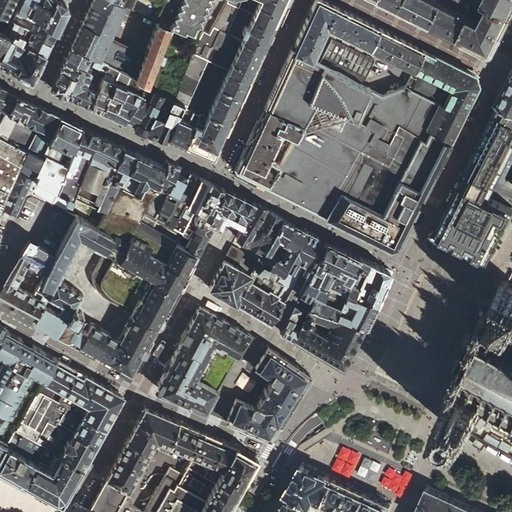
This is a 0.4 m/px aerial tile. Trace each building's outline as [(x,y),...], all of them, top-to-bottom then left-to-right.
[(0,0),(0,11),(5,14),(11,0),(0,0)] [(31,14),(38,0),(19,0),(11,17),(26,25),(29,20),(30,18),(31,14)] [(38,0),(31,14),(42,20),(52,0),(38,0)] [(41,23),(55,30),(58,23),(63,12),(66,7),(65,3),(60,0),(52,0),(42,20),(41,23)] [(109,0),(106,9),(97,28),(86,50),(90,52),(95,54),(100,57),(125,5),(117,1),(115,0),(109,0)] [(109,0),(90,0),(90,2),(106,9),(109,0)] [(165,0),(161,9),(156,18),(169,24),(175,26),(191,32),(204,0),(165,0)] [(226,31),(237,6),(226,0),(212,25),(226,31)] [(258,0),(252,13),(275,23),(285,0),(258,0)] [(312,0),(295,37),(294,39),(298,41),(293,50),(357,82),(363,76),(372,58),(364,54),(368,46),(378,26),(371,22),(355,14),(326,0),(312,0)] [(380,0),(388,4),(399,9),(403,0),(380,0)] [(403,0),(399,9),(406,13),(417,18),(426,23),(431,25),(442,5),(441,5),(442,3),(439,2),(438,3),(433,1),(433,0),(403,0)] [(509,17),(511,11),(511,0),(474,0),(487,6),(488,6),(509,17)] [(82,21),(97,28),(106,9),(90,2),(83,16),(81,20),(82,21)] [(156,18),(161,9),(153,4),(146,17),(155,21),(156,18)] [(431,25),(440,30),(451,10),(442,5),(431,25)] [(449,35),(458,39),(468,18),(466,17),(467,16),(464,14),(463,16),(460,14),(461,13),(459,12),(458,13),(455,12),(458,8),(454,6),(452,10),(451,10),(440,30),(449,35)] [(500,35),(509,17),(488,6),(487,6),(487,7),(485,6),(484,9),(486,10),(481,20),(479,19),(478,21),(480,22),(479,24),(500,35)] [(275,23),(252,13),(247,25),(244,24),(241,31),(244,32),(241,38),(263,48),(275,23)] [(30,18),(41,23),(42,20),(31,14),(30,18)] [(11,17),(4,31),(9,34),(0,51),(0,63),(4,65),(13,70),(22,51),(17,49),(21,40),(19,39),(25,27),(26,25),(11,17)] [(33,32),(50,40),(52,35),(55,30),(41,23),(30,18),(29,20),(37,24),(33,32)] [(156,18),(155,21),(134,76),(134,77),(146,84),(157,56),(162,58),(162,57),(165,50),(160,48),(169,24),(156,18)] [(492,50),(500,35),(479,24),(474,21),(475,20),(472,18),(471,20),(468,18),(458,39),(485,53),(487,54),(488,54),(489,53),(490,53),(491,52),(492,50)] [(29,20),(26,25),(25,27),(32,31),(33,32),(37,24),(29,20)] [(73,36),(71,42),(86,50),(97,28),(81,20),(78,25),(73,36)] [(175,26),(169,24),(160,48),(165,50),(175,26)] [(241,38),(226,31),(212,25),(208,32),(203,30),(200,36),(198,41),(197,41),(192,52),(207,59),(227,68),(241,38)] [(390,32),(378,26),(368,46),(403,64),(413,44),(406,40),(392,33),(390,32)] [(19,39),(21,40),(24,42),(27,36),(30,37),(32,31),(25,27),(19,39)] [(0,51),(9,34),(4,31),(0,39),(0,51)] [(26,43),(44,52),(47,46),(50,40),(33,32),(32,31),(30,37),(27,36),(24,42),(26,43)] [(241,38),(227,68),(249,78),(263,48),(241,38)] [(86,50),(71,42),(68,48),(64,55),(90,68),(91,65),(85,62),(90,52),(86,50)] [(22,51),(13,70),(22,75),(31,80),(31,78),(38,65),(44,52),(26,43),(22,51)] [(403,64),(412,68),(422,48),(418,46),(413,44),(403,64)] [(473,74),(422,48),(412,68),(404,84),(462,113),(477,82),(473,74)] [(394,245),(414,206),(420,195),(433,170),(447,143),(462,113),(404,84),(379,92),(370,87),(357,82),(293,50),(290,49),(265,104),(264,106),(302,123),(294,135),(279,163),(266,185),(290,197),(293,199),(323,214),(336,220),(369,236),(389,246),(394,245)] [(207,59),(192,52),(190,60),(203,66),(207,59)] [(109,62),(100,57),(95,54),(91,64),(105,71),(109,62)] [(64,55),(59,67),(74,74),(65,93),(71,96),(76,99),(84,84),(90,68),(64,55)] [(156,72),(162,58),(157,56),(146,84),(152,87),(158,73),(156,72)] [(200,73),(203,66),(190,60),(187,67),(200,73)] [(120,68),(109,62),(105,71),(102,75),(113,81),(114,80),(120,68)] [(95,90),(102,75),(105,71),(91,64),(91,65),(90,68),(84,84),(95,90)] [(59,67),(50,86),(58,90),(65,93),(74,74),(59,67)] [(187,67),(184,73),(197,79),(200,73),(187,67)] [(131,74),(120,68),(114,80),(125,86),(131,74)] [(227,68),(224,75),(246,85),(249,78),(227,68)] [(508,75),(496,99),(511,107),(511,68),(511,69),(508,75)] [(179,87),(191,92),(197,79),(184,73),(179,86),(179,87)] [(134,76),(131,74),(125,86),(110,116),(116,119),(122,122),(143,89),(146,84),(134,77),(134,76)] [(94,108),(99,110),(113,81),(102,75),(95,90),(88,105),(94,108)] [(224,75),(208,111),(229,121),(230,121),(246,85),(224,75)] [(104,113),(110,116),(125,86),(114,80),(113,81),(99,110),(104,113)] [(82,102),(88,105),(95,90),(84,84),(76,99),(81,102),(82,102)] [(152,87),(146,84),(143,89),(150,93),(153,88),(152,87)] [(183,103),(186,104),(191,92),(179,87),(175,99),(183,103)] [(150,93),(131,126),(137,129),(142,130),(161,92),(153,88),(150,93)] [(127,124),(131,126),(150,93),(143,89),(122,122),(126,124),(127,124)] [(0,117),(14,93),(12,92),(8,90),(0,107),(0,117)] [(170,97),(161,92),(142,130),(143,131),(149,133),(153,135),(162,116),(166,106),(170,98),(170,97)] [(18,95),(14,93),(0,117),(0,136),(2,137),(23,97),(19,95),(18,95)] [(15,137),(33,102),(30,100),(23,97),(2,137),(9,142),(13,135),(15,137)] [(174,100),(170,98),(166,106),(169,107),(164,117),(162,116),(153,135),(154,135),(155,135),(162,139),(166,140),(168,137),(183,103),(175,99),(174,100)] [(511,107),(496,99),(480,130),(464,164),(483,173),(477,186),(475,189),(456,179),(427,236),(428,236),(483,263),(485,264),(511,213),(511,205),(497,198),(499,194),(511,167),(511,107)] [(0,136),(0,203),(17,168),(17,167),(10,164),(38,104),(35,103),(33,102),(15,137),(13,135),(9,142),(2,137),(0,136)] [(184,145),(199,113),(185,107),(186,104),(183,103),(168,137),(171,139),(173,140),(180,143),(182,144),(184,145)] [(36,126),(45,108),(43,107),(38,104),(10,164),(17,167),(21,159),(26,147),(36,126)] [(239,161),(235,170),(237,171),(243,174),(252,178),(261,183),(266,185),(279,163),(265,156),(278,127),(294,135),(302,123),(264,106),(251,134),(250,137),(246,145),(242,154),(239,161)] [(50,132),(58,114),(56,113),(47,109),(45,108),(36,126),(50,132)] [(229,121),(208,111),(207,114),(202,112),(201,114),(199,113),(184,145),(208,156),(213,158),(229,121)] [(26,188),(50,201),(54,193),(81,126),(81,125),(71,120),(70,120),(58,114),(50,132),(42,151),(44,152),(43,155),(37,166),(34,171),(37,173),(34,179),(31,178),(26,188)] [(26,147),(43,155),(44,152),(42,151),(50,132),(36,126),(26,147)] [(89,129),(81,126),(54,193),(69,201),(72,194),(89,150),(96,133),(94,132),(89,129)] [(114,162),(122,145),(115,142),(114,141),(102,136),(96,133),(89,150),(107,159),(114,162)] [(128,148),(122,145),(114,162),(109,174),(108,176),(121,182),(136,151),(128,148)] [(26,147),(21,159),(37,166),(43,155),(26,147)] [(72,194),(95,204),(108,176),(109,174),(102,171),(107,159),(89,150),(72,194)] [(162,164),(162,163),(158,161),(136,151),(121,182),(132,187),(131,188),(138,192),(128,208),(122,206),(119,211),(124,212),(137,220),(143,208),(162,164)] [(17,168),(33,175),(34,171),(37,166),(21,159),(17,167),(17,168)] [(114,162),(107,159),(102,171),(109,174),(114,162)] [(152,213),(176,164),(170,161),(164,159),(162,163),(162,164),(143,208),(152,213)] [(181,167),(176,164),(152,213),(162,219),(186,169),(181,167)] [(14,212),(26,188),(31,178),(33,175),(17,168),(0,203),(0,204),(7,208),(14,212)] [(186,169),(162,219),(171,224),(197,174),(186,169)] [(202,176),(197,174),(171,224),(181,229),(189,216),(208,179),(202,176)] [(121,182),(108,176),(95,204),(104,208),(119,211),(122,206),(128,208),(138,192),(131,188),(132,187),(121,182)] [(205,239),(222,208),(232,190),(222,186),(208,179),(189,216),(181,229),(189,234),(199,240),(205,239)] [(232,190),(222,208),(233,213),(245,219),(246,217),(255,201),(248,198),(243,195),(232,190)] [(50,201),(65,209),(69,201),(54,193),(50,201)] [(246,217),(245,219),(235,236),(250,244),(269,209),(265,207),(259,203),(256,201),(255,201),(246,217)] [(250,244),(260,250),(281,215),(275,212),(269,209),(250,244)] [(69,338),(69,337),(78,341),(76,345),(77,345),(83,349),(86,350),(92,354),(93,352),(102,357),(101,359),(126,375),(133,363),(136,365),(152,337),(148,335),(125,323),(117,338),(88,323),(85,329),(74,324),(75,322),(74,320),(72,320),(69,318),(71,316),(70,314),(68,312),(70,309),(72,308),(71,306),(80,292),(56,279),(78,237),(104,251),(105,249),(113,235),(72,213),(54,250),(44,268),(34,287),(47,294),(45,299),(42,298),(30,321),(31,321),(44,328),(62,337),(62,338),(64,338),(65,338),(66,338),(67,338),(69,338)] [(268,263),(292,221),(287,218),(281,215),(260,250),(256,257),(262,260),(268,263)] [(258,268),(253,265),(247,276),(234,300),(248,308),(263,317),(275,295),(276,296),(283,284),(276,280),(281,272),(295,244),(304,227),(298,224),(292,221),(268,263),(262,260),(258,268)] [(300,268),(315,234),(316,233),(310,230),(304,227),(295,244),(281,272),(294,279),(300,268)] [(168,307),(197,253),(183,245),(175,241),(165,261),(146,250),(150,244),(130,233),(127,240),(114,233),(113,235),(105,249),(114,254),(114,255),(125,261),(123,264),(132,269),(134,266),(151,275),(131,312),(154,324),(155,324),(158,323),(160,321),(162,317),(162,316),(162,313),(162,311),(161,310),(164,305),(168,307)] [(183,245),(197,253),(205,239),(199,240),(189,234),(183,245)] [(313,263),(324,238),(315,234),(300,268),(303,270),(306,264),(311,266),(313,263)] [(0,278),(0,304),(1,305),(5,308),(14,312),(19,315),(30,321),(42,298),(45,299),(47,294),(34,287),(32,293),(13,283),(26,259),(44,268),(54,250),(43,244),(41,248),(33,244),(36,240),(27,235),(21,245),(11,261),(0,279),(0,278)] [(313,281),(333,242),(328,240),(324,238),(313,263),(311,266),(306,276),(306,277),(313,281)] [(41,248),(43,244),(36,240),(33,244),(41,248)] [(324,282),(342,247),(338,245),(333,242),(313,281),(306,277),(299,293),(310,297),(311,295),(320,298),(326,283),(324,282)] [(242,251),(231,244),(224,256),(208,286),(215,290),(228,298),(234,301),(234,300),(247,276),(253,265),(255,261),(242,253),(242,251)] [(342,290),(344,287),(358,255),(357,254),(351,251),(342,247),(324,282),(326,283),(331,285),(342,290)] [(358,255),(344,287),(352,291),(354,288),(367,259),(363,257),(358,255)] [(352,291),(374,302),(389,269),(383,266),(367,259),(354,288),(352,291)] [(285,298),(283,300),(282,301),(290,306),(293,301),(298,292),(299,293),(306,277),(306,276),(311,266),(306,264),(303,270),(300,268),(294,279),(284,297),(285,298)] [(511,284),(507,282),(507,281),(505,280),(504,279),(503,281),(501,280),(499,284),(500,284),(484,314),(483,313),(482,315),(481,315),(479,318),(478,317),(476,321),(478,321),(473,331),(474,331),(470,341),(467,339),(462,350),(458,358),(460,359),(461,361),(458,367),(456,368),(457,370),(455,373),(453,374),(454,377),(452,380),(450,379),(448,383),(450,384),(450,385),(453,387),(450,394),(452,395),(449,401),(447,400),(445,404),(446,405),(443,412),(441,411),(439,416),(441,418),(440,420),(443,421),(444,419),(451,423),(450,425),(454,427),(455,425),(461,428),(461,430),(464,432),(465,430),(467,431),(470,432),(473,427),(470,425),(474,418),(476,420),(478,415),(476,414),(479,408),(482,409),(483,406),(489,410),(488,411),(492,413),(493,411),(501,415),(500,417),(505,420),(506,418),(511,421),(511,422),(511,423),(511,284)] [(331,285),(326,283),(320,298),(337,302),(342,290),(331,285)] [(353,320),(363,324),(374,302),(352,291),(344,287),(342,290),(337,302),(320,298),(311,295),(310,297),(307,304),(334,312),(353,320)] [(80,292),(71,306),(72,308),(70,309),(68,312),(70,314),(71,316),(69,318),(72,320),(74,320),(75,322),(76,322),(77,321),(81,313),(82,312),(81,312),(80,311),(72,306),(81,292),(80,292)] [(307,304),(310,297),(299,293),(298,292),(293,301),(300,305),(305,308),(307,304)] [(275,295),(263,317),(266,319),(269,321),(270,321),(271,320),(282,301),(283,300),(280,298),(276,296),(275,295)] [(282,301),(271,320),(279,326),(290,306),(282,301)] [(290,306),(279,326),(278,327),(284,331),(291,335),(296,325),(290,322),(300,305),(293,301),(290,306)] [(334,312),(307,304),(305,308),(301,316),(296,325),(291,335),(290,336),(341,367),(345,360),(360,330),(350,325),(353,320),(334,312)] [(305,308),(300,305),(290,322),(296,325),(301,316),(305,308)] [(159,388),(159,389),(168,392),(171,394),(173,395),(189,402),(196,405),(205,410),(217,389),(202,380),(217,353),(223,356),(228,347),(237,353),(248,333),(224,319),(203,307),(202,307),(201,307),(200,306),(199,306),(198,307),(197,308),(196,309),(156,380),(157,382),(161,384),(159,388)] [(131,312),(125,323),(148,335),(154,324),(131,312)] [(363,324),(353,320),(350,325),(360,330),(363,324)] [(18,332),(5,325),(0,334),(0,349),(5,352),(0,360),(0,429),(34,368),(46,373),(56,357),(57,353),(18,332)] [(268,347),(248,333),(237,353),(217,389),(205,410),(219,415),(250,429),(268,437),(277,422),(278,423),(309,373),(296,364),(268,347)] [(64,361),(56,357),(46,373),(37,390),(57,401),(75,368),(66,363),(64,361)] [(57,401),(66,406),(103,427),(121,394),(116,391),(100,381),(75,368),(57,401)] [(44,446),(81,466),(88,454),(92,447),(94,442),(57,422),(66,406),(57,401),(37,390),(15,430),(44,446)] [(135,420),(125,438),(148,450),(155,437),(168,443),(178,419),(170,416),(158,411),(149,407),(144,405),(136,419),(135,420)] [(103,427),(66,406),(57,422),(94,442),(97,438),(103,427)] [(178,419),(168,443),(193,454),(187,464),(203,474),(218,449),(222,438),(216,435),(205,431),(193,426),(184,422),(178,419)] [(23,483),(44,446),(15,430),(13,429),(6,441),(0,452),(0,469),(21,481),(23,483)] [(148,450),(125,438),(124,440),(123,441),(117,453),(139,465),(148,450)] [(203,474),(235,492),(256,456),(249,452),(234,443),(222,438),(218,449),(203,474)] [(76,476),(81,466),(44,446),(23,483),(53,499),(55,501),(57,501),(58,501),(59,501),(61,500),(62,500),(62,499),(63,498),(71,484),(72,483),(76,476)] [(117,453),(104,475),(126,488),(139,465),(117,453)] [(321,510),(323,509),(322,504),(335,477),(328,474),(329,473),(302,461),(287,488),(287,489),(319,507),(321,510)] [(187,464),(182,473),(177,482),(164,475),(143,511),(224,511),(226,509),(235,492),(203,474),(187,464)] [(177,482),(182,473),(169,465),(164,475),(177,482)] [(102,478),(100,482),(122,495),(126,488),(104,475),(102,478)] [(356,511),(366,491),(335,477),(322,504),(323,509),(324,510),(326,511),(356,511)] [(100,482),(86,508),(92,511),(112,511),(115,507),(121,497),(122,495),(100,482)] [(489,511),(427,484),(414,511),(489,511)] [(319,511),(321,510),(319,507),(287,489),(273,511),(319,511)] [(356,511),(387,511),(391,503),(366,491),(356,511)] [(126,500),(121,497),(115,507),(121,510),(126,500)]
